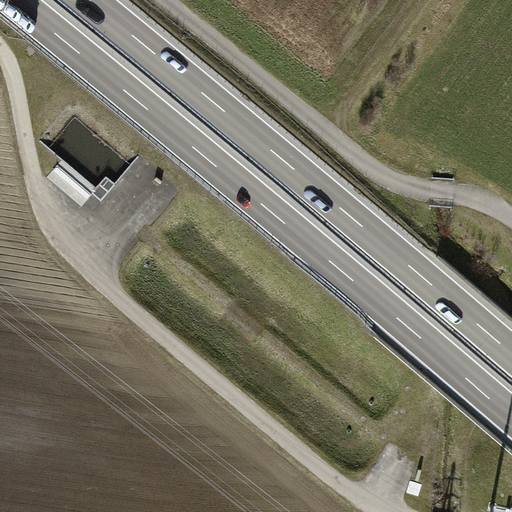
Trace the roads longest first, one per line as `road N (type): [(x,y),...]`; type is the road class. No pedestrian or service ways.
road 1 (trunk): [(15,0),(511,414)]
road 2 (track): [(383,511),(70,252),(40,198),(20,86),(0,43)]
road 3 (trunk): [(511,352),(90,0)]
road 4 (track): [(511,215),(467,195),(393,182),(164,0)]
